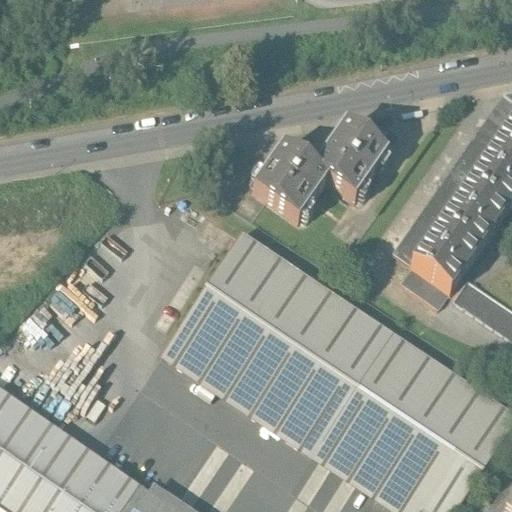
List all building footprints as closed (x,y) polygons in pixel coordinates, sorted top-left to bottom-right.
[(495,154),(511,129),(511,104),(500,107),(392,259),(411,272),(438,234),(466,194),(495,154)] [(511,129),(495,154),(511,165),(511,129)] [(344,131),(311,177),(323,186),(352,207),(385,161),(344,131)] [(506,222),(511,212),(511,165),(495,154),(466,194),(506,222)] [(293,228),(323,186),(311,177),(279,155),(249,197),(293,228)] [(466,194),(438,234),(477,262),(506,222),(466,194)] [(449,302),(477,262),(438,234),(411,272),(409,274),(447,301),(449,302)] [(511,425),(242,243),(159,365),(376,511),(460,511),(511,435),(511,425)] [(447,301),(409,274),(399,289),(436,315),(447,301)] [(469,293),(457,308),(511,343),(511,320),(485,302),(469,293)] [(0,511),(123,511),(137,492),(0,399),(0,511)] [(148,499),(137,492),(123,511),(181,511),(152,492),(148,499)]
